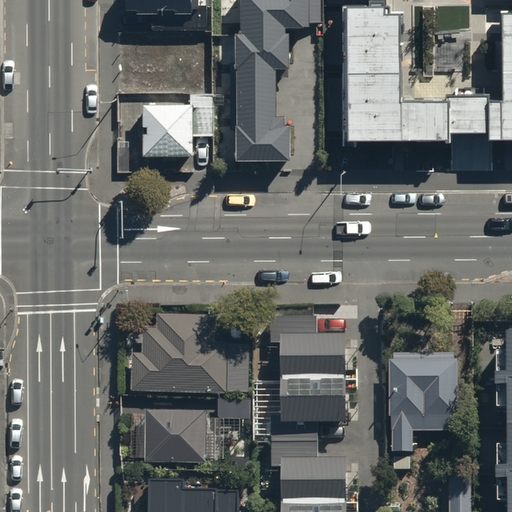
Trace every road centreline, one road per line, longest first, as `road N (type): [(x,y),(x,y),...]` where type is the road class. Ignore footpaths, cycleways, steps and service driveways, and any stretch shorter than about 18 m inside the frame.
road 1 (tertiary): [(51,239),(511,235)]
road 2 (secondary): [(52,511),(51,239)]
road 3 (secondary): [(51,239),(49,0)]
